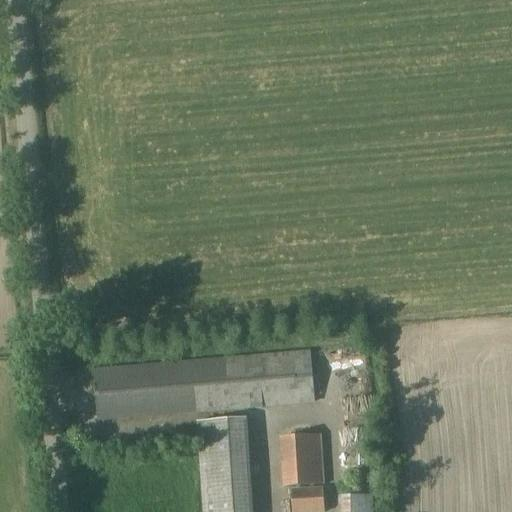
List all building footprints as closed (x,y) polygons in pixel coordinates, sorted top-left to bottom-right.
[(314,403),(310,352),(93,370),(97,422),(314,403)] [(203,511),(252,511),(247,420),(198,423),(203,511)] [(320,485),(317,435),(282,437),(284,487),(320,485)] [(312,511),(323,511),(322,489),(292,490),(293,511),(312,511)] [(331,496),(331,511),(361,511),(361,495),(331,496)]
